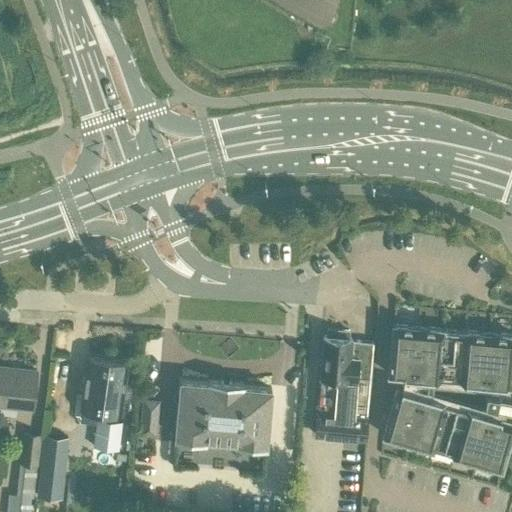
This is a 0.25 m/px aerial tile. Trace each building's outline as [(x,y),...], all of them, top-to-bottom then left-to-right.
[(302,250),(304,259),(323,254),(321,245),(302,250)] [(398,385),(384,433),(433,447),(433,446),(454,452),(453,453),(502,467),(511,431),(511,417),(504,416),(507,406),(511,406),(511,393),(510,393),(510,383),(511,383),(511,378),(511,332),(466,329),(466,330),(444,328),(444,327),(394,322),(390,372),(405,373),(403,386),(398,385)] [(317,410),(315,433),(364,437),(373,341),(351,338),(351,337),(348,336),(349,329),(327,327),(326,334),(323,334),(317,406),(330,407),(329,411),(317,410)] [(88,355),(80,408),(120,413),(128,361),(88,355)] [(0,365),(0,404),(32,408),(37,369),(0,365)] [(180,378),(175,436),(205,438),(205,437),(236,439),(236,441),(266,444),(271,386),(243,384),(243,382),(209,379),(209,381),(180,378)] [(145,401),(141,438),(159,440),(162,403),(145,401)] [(97,418),(94,444),(117,447),(121,421),(97,418)] [(69,425),(45,422),(38,481),(62,484),(69,425)] [(24,432),(20,461),(36,463),(39,434),(24,432)]
